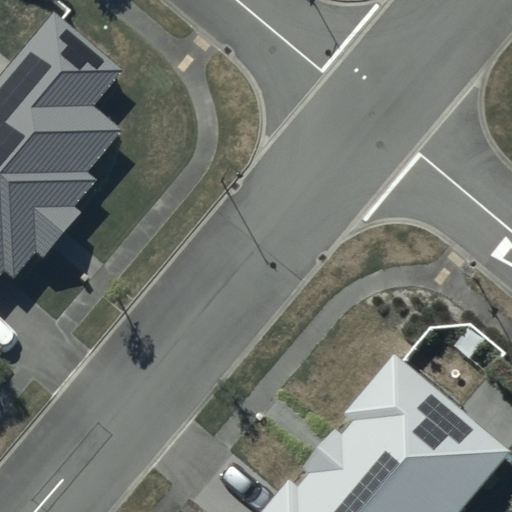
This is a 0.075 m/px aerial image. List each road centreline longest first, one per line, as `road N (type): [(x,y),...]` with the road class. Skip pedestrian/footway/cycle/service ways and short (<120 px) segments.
road 1 (residential): [(376,113),(36,511)]
road 2 (residential): [(376,113),(511,226)]
road 3 (residential): [(244,0),(376,113)]
road 4 (residential): [(469,0),(376,113)]
